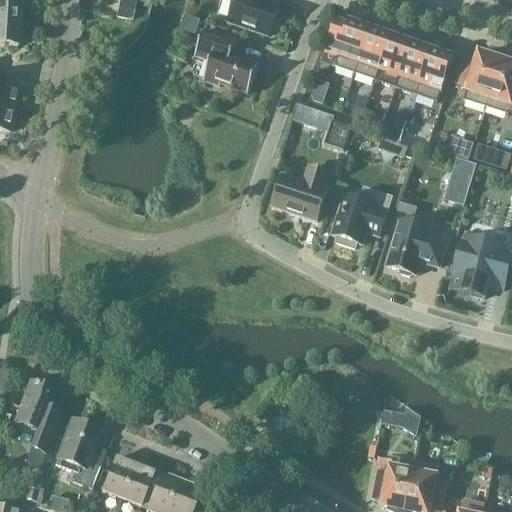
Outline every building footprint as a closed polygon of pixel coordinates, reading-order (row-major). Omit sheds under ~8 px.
[(278,10),(267,6),(269,0),(236,0),(228,24),(268,38),(278,10)] [(136,4),(124,2),(120,20),(132,22),(136,4)] [(0,27),(21,29),(22,11),(18,11),(18,7),(0,6),(0,27)] [(355,76),(371,29),(359,24),(358,27),(349,24),(346,34),(334,30),(326,54),(337,58),(334,69),(355,76)] [(20,47),(21,29),(0,27),(0,49),(15,50),(16,46),(20,47)] [(375,83),(392,36),(379,31),(378,34),(371,32),(372,29),(371,29),(355,76),(375,83)] [(258,68),(231,59),(236,44),(204,33),(195,59),(210,64),(203,83),(220,89),(221,87),(248,96),(258,68)] [(395,90),(412,43),(399,38),(398,41),(391,39),(392,36),(375,83),(376,84),(379,74),(398,81),(395,90)] [(416,98),(432,50),(420,45),(419,49),(412,46),(413,43),(412,43),(395,90),(416,98)] [(433,50),(432,50),(416,98),(437,105),(453,57),(440,53),(439,56),(432,53),(433,50)] [(486,110),(502,60),(498,59),(498,57),(486,55),(485,58),(478,56),(475,66),(463,62),(456,86),(467,90),(463,103),(486,110)] [(506,61),(502,60),(486,110),(508,117),(509,114),(511,114),(511,62),(506,59),(506,61)] [(310,99),(313,106),(320,108),(326,88),(315,84),(310,99)] [(0,109),(12,112),(17,89),(0,85),(0,109)] [(361,122),(365,112),(354,108),(350,118),(361,122)] [(0,133),(7,135),(12,112),(0,109),(0,133)] [(376,115),(365,112),(361,122),(372,126),(376,115)] [(387,120),(381,136),(400,143),(403,133),(404,132),(406,127),(387,120)] [(350,131),(330,124),(323,148),(342,154),(350,131)] [(403,133),(400,143),(411,146),(413,147),(416,148),(422,150),(425,140),(403,133)] [(416,148),(413,147),(411,146),(400,143),(381,136),(376,153),(404,162),(405,158),(412,161),(416,148)] [(463,144),(458,160),(467,163),(473,147),(463,144)] [(467,163),(458,160),(449,190),(466,195),(470,181),(474,182),(479,167),(467,163)] [(272,210),(289,215),(289,216),(300,219),(317,224),(327,193),(324,192),(329,177),(309,170),(304,186),(282,179),(272,210)] [(366,234),(379,239),(387,215),(386,215),(391,201),(364,192),(360,203),(346,199),(333,238),(338,240),(336,245),(354,251),(356,246),(361,248),(366,234)] [(401,223),(387,269),(398,273),(401,277),(409,279),(414,277),(416,278),(420,264),(439,270),(447,243),(428,238),(430,232),(401,223)] [(454,280),(451,291),(485,300),(488,289),(502,293),(511,259),(502,257),(504,252),(495,249),(495,247),(471,240),(471,243),(465,241),(464,246),(463,246),(454,280)] [(28,385),(14,424),(40,433),(33,452),(45,456),(55,428),(60,414),(49,410),(54,394),(28,385)] [(421,423),(406,413),(397,427),(411,437),(421,423)] [(91,491),(99,469),(87,464),(99,433),(71,423),(57,461),(78,470),(73,484),(91,491)] [(308,441),(295,438),(293,452),(305,455),(308,441)] [(120,501),(134,464),(126,460),(124,464),(114,460),(101,493),(120,501)] [(372,495),(371,501),(383,503),(382,508),(389,509),(388,511),(404,511),(415,465),(391,460),(390,464),(379,461),(372,495)] [(415,465),(404,511),(428,511),(430,508),(442,510),(447,485),(446,485),(450,463),(439,461),(438,470),(415,465)] [(138,508),(151,474),(141,471),(143,467),(134,464),(120,501),(138,508)] [(149,511),(164,511),(177,481),(152,471),(151,474),(138,508),(149,511)] [(192,511),(201,490),(177,481),(164,511),(192,511)] [(484,511),(485,511),(484,511),(485,507),(462,502),(460,511),(484,511)]
